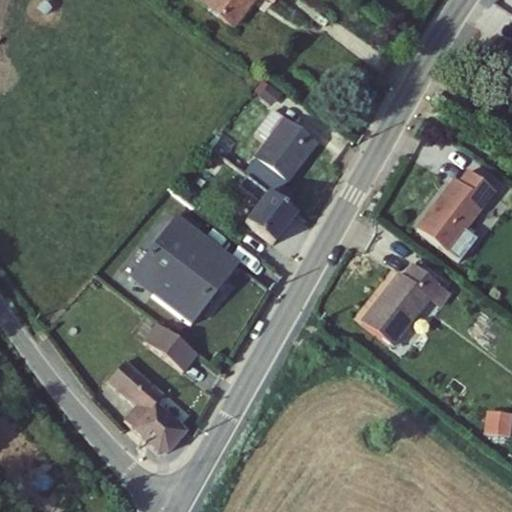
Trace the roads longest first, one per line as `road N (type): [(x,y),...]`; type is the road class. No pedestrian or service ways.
road 1 (residential): [(465,0),(177,507)]
road 2 (unclassified): [(0,307),(103,442),(177,507)]
